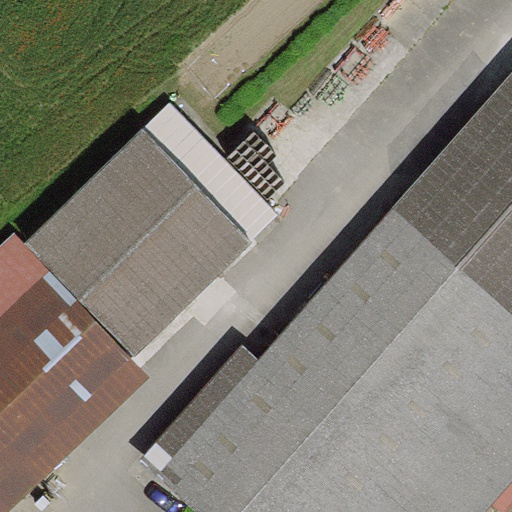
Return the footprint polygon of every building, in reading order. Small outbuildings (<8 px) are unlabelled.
[(139,448),(162,468),(511,78),(511,56),(253,349),(238,335),(139,448)] [(511,78),(162,468),(191,494),(211,511),(479,511),(511,477),(511,78)] [(168,106),(144,129),(250,240),(275,215),(216,155),(168,106)] [(250,240),(144,129),(141,125),(24,240),(133,354),(250,240)] [(133,354),(24,240),(20,235),(0,254),(0,502),(142,363),(133,354)]
